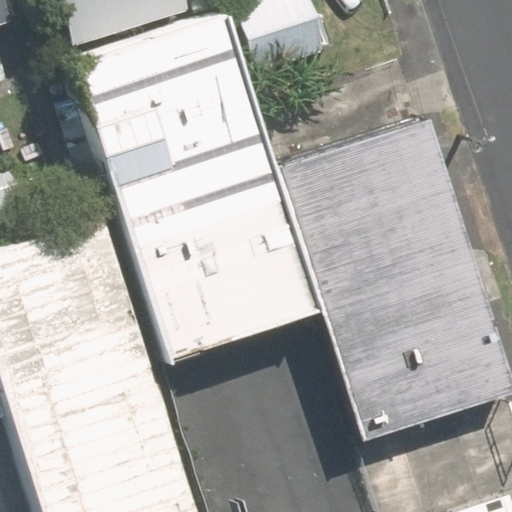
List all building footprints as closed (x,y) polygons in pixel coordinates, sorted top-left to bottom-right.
[(0,0),(0,21),(23,14),(18,0),(0,0)] [(59,0),(74,39),(175,0),(59,0)] [(234,0),(248,34),(317,7),(314,0),(234,0)] [(88,154),(149,353),(303,306),(255,158),(240,110),(208,11),(58,56),(88,154)] [(411,106),(255,158),(303,306),(345,434),(504,383),(411,106)] [(0,234),(0,424),(27,511),(184,511),(94,202),(0,234)] [(486,511),(504,506),(499,491),(461,505),(463,511),(486,511)]
